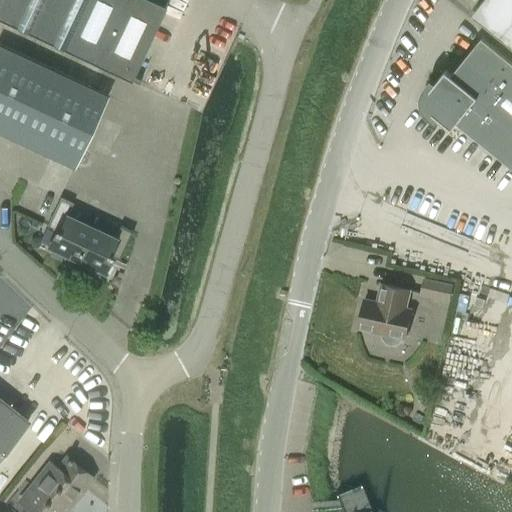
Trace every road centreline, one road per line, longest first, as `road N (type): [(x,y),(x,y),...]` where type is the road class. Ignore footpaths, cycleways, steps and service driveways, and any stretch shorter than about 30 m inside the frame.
road 1 (tertiary): [(261,511),(274,404),(299,299),(333,173),(399,0)]
road 2 (unclassified): [(128,511),(134,379),(191,356),(206,333),(293,38)]
